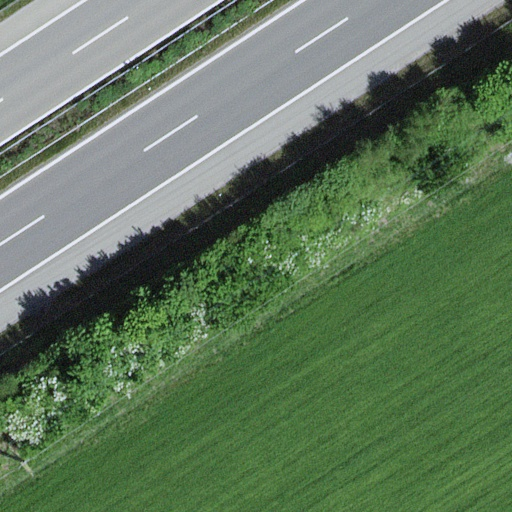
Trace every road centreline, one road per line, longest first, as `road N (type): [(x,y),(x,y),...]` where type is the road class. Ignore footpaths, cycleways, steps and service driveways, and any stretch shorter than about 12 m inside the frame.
road 1 (motorway): [(0,254),(387,0)]
road 2 (motorway): [(166,0),(0,109)]
